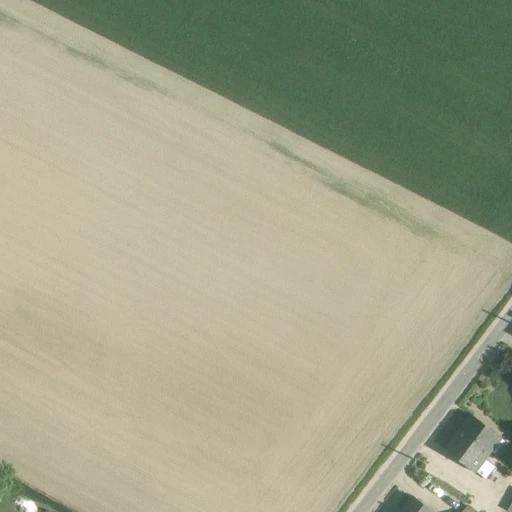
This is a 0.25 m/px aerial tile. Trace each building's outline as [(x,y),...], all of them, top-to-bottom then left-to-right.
[(502,438),(474,416),(447,451),(475,473),(477,471),(485,460),(502,438)] [(485,460),(477,471),(487,479),(495,468),(485,460)] [(511,487),(501,478),(495,487),(490,483),(483,492),(505,509),(511,500),(511,487)] [(502,511),(505,509),(483,492),(477,500),(493,511),(502,511)] [(432,511),(415,498),(403,511),(432,511)]
